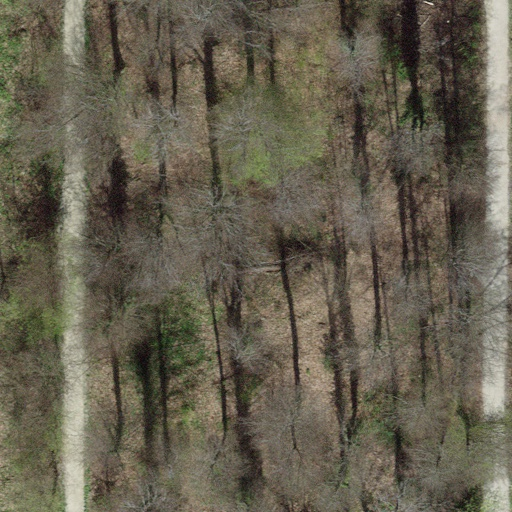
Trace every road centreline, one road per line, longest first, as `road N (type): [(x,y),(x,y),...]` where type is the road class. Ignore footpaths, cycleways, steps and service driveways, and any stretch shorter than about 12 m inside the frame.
road 1 (track): [(488,0),(491,511)]
road 2 (track): [(70,511),(70,0)]
